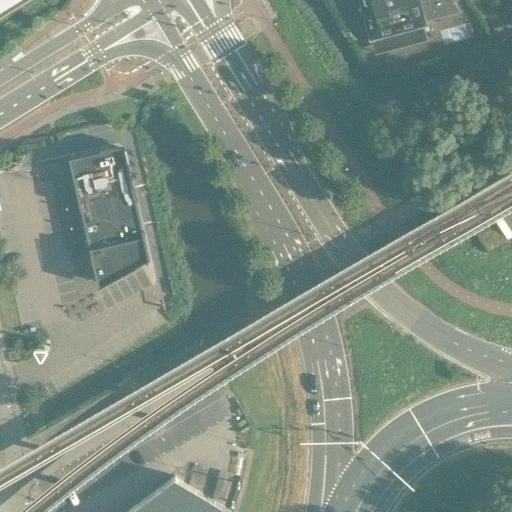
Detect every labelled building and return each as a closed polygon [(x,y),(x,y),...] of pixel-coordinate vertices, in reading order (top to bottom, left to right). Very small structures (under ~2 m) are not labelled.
[(390,33),(394,48),(395,48),(426,40),(426,39),(422,24),(425,24),(424,21),(459,11),(451,0),(359,0),(370,38),(371,38),(390,33)] [(494,28),(498,41),(511,36),(511,20),(504,23),(505,24),(494,28)] [(136,201),(138,201),(135,191),(134,191),(124,148),(69,161),(97,284),(149,256),(136,201)] [(511,239),(511,211),(475,233),(487,254),(511,239)] [(230,511),(231,511),(174,477),(175,476),(126,511),(230,511)]
